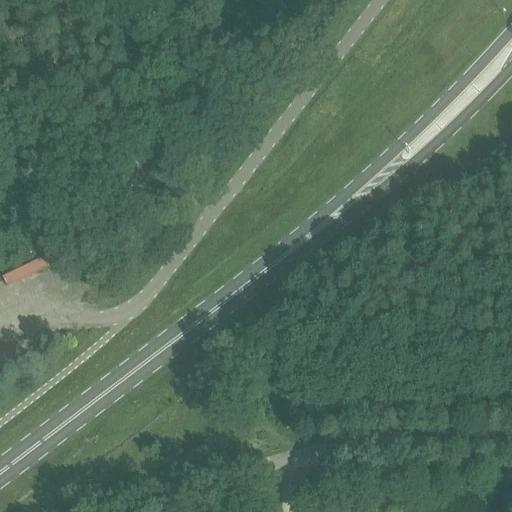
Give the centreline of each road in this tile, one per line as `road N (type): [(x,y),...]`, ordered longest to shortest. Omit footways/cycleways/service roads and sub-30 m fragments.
road 1 (primary): [(0,475),(371,185)]
road 2 (track): [(123,0),(202,239)]
road 3 (unclassified): [(511,452),(280,457)]
road 4 (primary): [(511,31),(371,185)]
road 5 (primary): [(371,185),(421,155),(511,67)]
